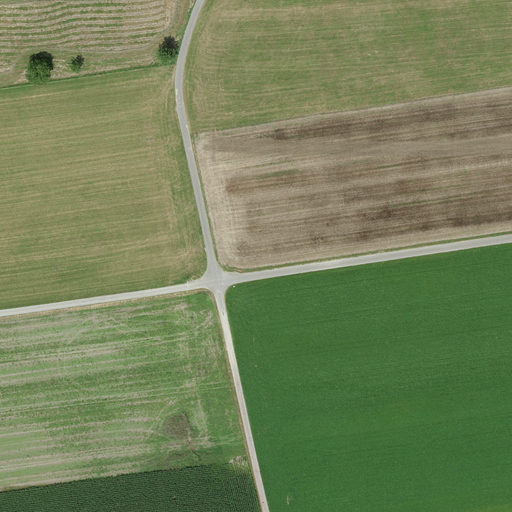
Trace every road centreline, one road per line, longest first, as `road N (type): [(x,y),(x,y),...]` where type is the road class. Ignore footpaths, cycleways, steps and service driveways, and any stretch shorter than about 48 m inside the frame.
road 1 (track): [(218,282),(511,241)]
road 2 (track): [(218,282),(181,109),(184,48),(204,0)]
road 3 (track): [(266,511),(218,282)]
road 4 (track): [(0,309),(218,282)]
